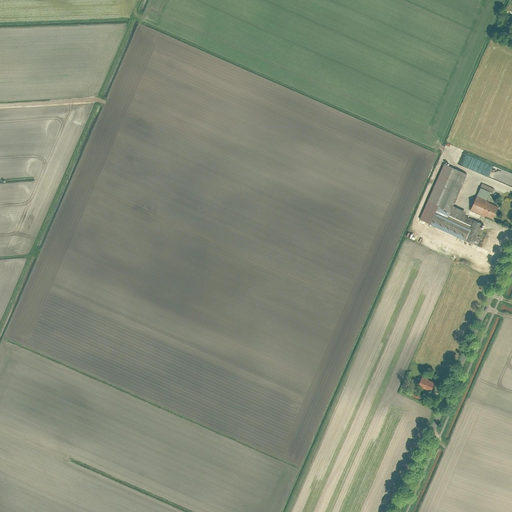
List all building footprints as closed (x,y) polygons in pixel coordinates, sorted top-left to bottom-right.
[(466,172),(445,163),(429,200),(449,209),(446,216),(469,226),(464,239),(473,243),(482,221),(464,213),(465,209),(453,204),(466,172)] [(481,181),(479,187),(492,193),(495,186),(481,181)] [(474,194),(469,205),(495,216),(499,205),(474,194)] [(422,376),(419,383),(432,389),(435,382),(422,376)] [(414,391),(412,395),(420,399),(422,394),(414,391)]
